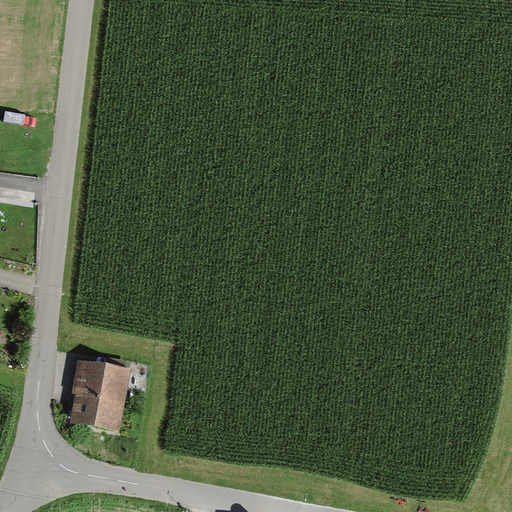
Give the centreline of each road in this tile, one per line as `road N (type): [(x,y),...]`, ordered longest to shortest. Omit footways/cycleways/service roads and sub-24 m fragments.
road 1 (unclassified): [(28,462),(79,0)]
road 2 (residential): [(28,462),(272,511)]
